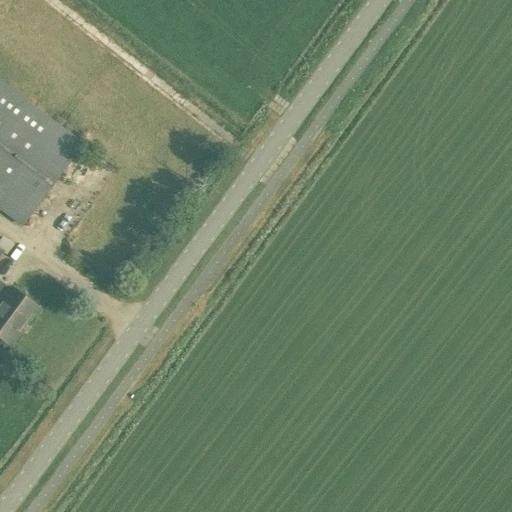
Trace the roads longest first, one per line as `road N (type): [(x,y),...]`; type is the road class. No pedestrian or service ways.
road 1 (tertiary): [(1,511),(378,0)]
road 2 (track): [(49,0),(277,178)]
